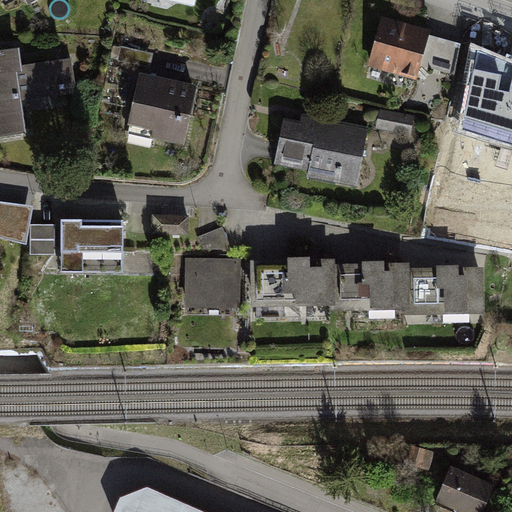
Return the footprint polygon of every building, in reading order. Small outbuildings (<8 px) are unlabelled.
[(428,34),(383,21),(370,63),(416,76),(428,34)] [(149,52),(120,46),(117,61),(146,67),(149,52)] [(19,48),(0,50),(0,134),(24,131),(20,98),(75,91),(71,61),(22,67),(19,48)] [(194,88),(141,77),(131,122),(155,127),(154,135),(182,141),(194,88)] [(511,90),(472,82),(461,136),(511,146),(511,90)] [(413,116),(380,110),(378,122),(381,123),(385,128),(384,130),(410,135),(413,116)] [(330,121),(328,133),(320,132),(321,127),(284,120),(275,162),(309,169),(308,175),(356,185),(368,129),(330,121)] [(190,217),(155,216),(154,233),(190,234),(190,217)] [(124,222),(63,222),(64,270),(124,269),(124,222)] [(55,225),(30,225),(31,255),(56,255),(55,225)] [(239,261),(191,260),(190,310),(238,312),(239,261)] [(336,264),(251,263),(250,317),(335,318),(336,264)] [(412,265),(336,264),(335,318),(412,318),(412,265)] [(485,265),(412,265),(412,318),(485,318),(485,265)] [(427,451),(412,446),(407,464),(421,468),(427,451)] [(483,511),(494,488),(451,469),(435,504),(453,511),(483,511)] [(198,511),(146,490),(121,498),(113,511),(198,511)]
